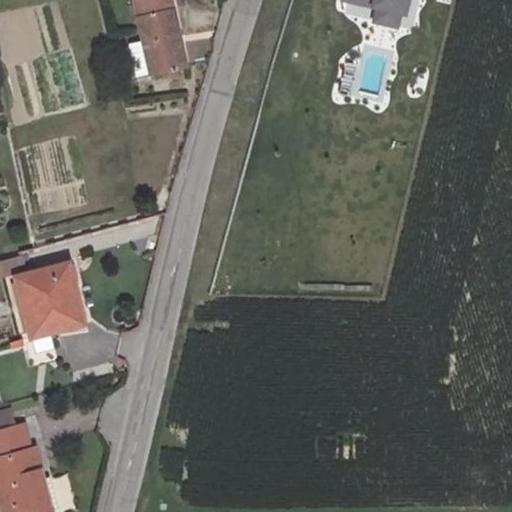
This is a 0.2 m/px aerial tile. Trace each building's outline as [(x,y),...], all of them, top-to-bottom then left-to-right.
[(167,0),(132,0),(147,76),(181,70),(167,0)] [(345,0),(366,5),(400,14),(403,0),(345,0)] [(69,270),(21,281),(35,338),(83,327),(69,270)] [(0,334),(13,330),(7,316),(0,319),(0,334)] [(44,421),(0,431),(0,494),(4,511),(54,511),(46,479),(58,476),(44,421)]
